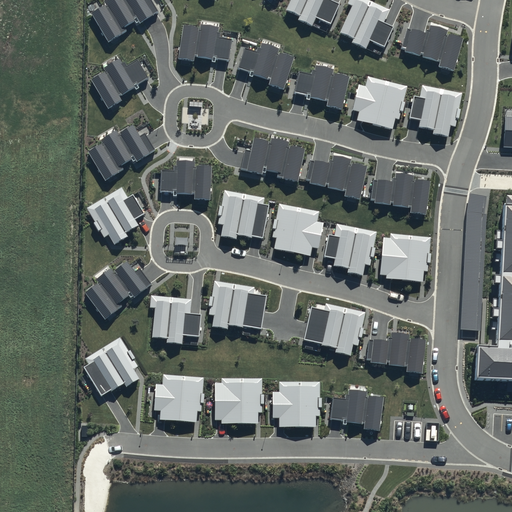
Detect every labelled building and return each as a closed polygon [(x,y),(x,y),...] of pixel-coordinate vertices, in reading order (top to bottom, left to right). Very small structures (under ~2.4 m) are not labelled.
[(105,0),(103,1),(105,5),(92,13),(109,41),(127,30),(125,28),(139,19),(141,23),(160,11),(152,0),(105,0)] [(290,0),(286,10),(300,16),(298,20),(312,26),(316,17),(331,23),(340,4),(331,0),(290,0)] [(390,9),(369,0),(348,0),(347,3),(352,6),(340,32),(353,38),(352,42),(366,48),(370,40),(384,46),(393,27),(384,23),(390,9)] [(200,28),(183,25),(178,58),(194,61),(195,57),(212,59),(213,57),(230,60),(233,39),(220,37),(220,33),(218,32),(218,27),(201,25),(200,28)] [(425,34),(407,28),(402,47),(406,48),(405,51),(440,61),(439,66),(454,70),(463,38),(447,33),(448,30),(430,25),(429,29),(426,29),(425,34)] [(256,51),(244,47),(238,67),(253,73),(253,74),(271,80),(270,84),(284,89),(294,57),(278,52),(279,49),(262,43),(260,48),(258,47),(256,51)] [(105,71),(91,80),(108,108),(120,100),(118,96),(148,78),(138,60),(126,67),(120,57),(103,68),(105,71)] [(311,74),(298,71),(294,92),(310,95),(310,97),(328,101),(327,106),(342,109),(349,76),(333,73),(334,69),(316,66),(315,71),(311,70),(311,74)] [(408,86),(368,75),(365,86),(359,84),(352,110),(359,111),(357,120),(393,129),(396,118),(400,119),(408,86)] [(463,92),(422,85),(420,97),(414,96),(410,118),(421,120),(420,127),(434,129),(433,133),(449,136),(451,125),(456,127),(463,92)] [(511,117),(504,117),(502,148),(511,148),(511,117)] [(139,137),(132,126),(119,135),(116,131),(100,142),(102,145),(88,154),(106,181),(123,170),(121,168),(135,159),(137,163),(156,151),(145,133),(139,137)] [(251,152),(246,151),(242,170),(247,171),(247,174),(265,178),(267,172),(278,175),(277,178),(298,183),(305,151),(289,148),(290,144),(270,139),(269,144),(254,140),(251,152)] [(330,166),(311,162),(307,182),(312,183),(311,185),(347,193),(346,198),(361,202),(368,169),(351,165),(352,161),(335,158),(334,162),(331,162),(330,166)] [(210,202),(211,169),(195,168),(195,163),(177,162),(176,168),(174,168),(174,172),(161,172),(160,194),(173,194),(173,195),(195,196),(194,201),(210,202)] [(392,184),(372,181),(370,202),(375,202),(374,205),(411,210),(410,215),(425,217),(430,184),(413,181),(413,178),(396,175),(396,180),(393,180),(392,184)] [(128,199),(122,189),(87,210),(104,239),(109,236),(115,246),(128,238),(126,234),(138,227),(135,221),(145,215),(133,196),(128,199)] [(262,240),(268,207),(263,206),(264,199),(225,192),(218,226),(223,227),(221,238),(237,241),(237,236),(251,239),(252,238),(262,240)] [(511,193),(499,193),(491,344),(472,343),(470,382),(511,384),(511,193)] [(318,223),(320,213),(279,205),(272,239),(277,240),(275,251),(310,257),(312,249),(318,251),(324,224),(318,223)] [(377,234),(337,226),(334,239),(329,238),(324,259),(335,261),(333,268),(348,271),(347,274),(363,277),(365,267),(370,268),(377,234)] [(390,241),(384,240),(380,277),(387,277),(386,281),(423,284),(424,274),(428,275),(432,239),(390,235),(390,241)] [(133,273),(125,262),(112,271),(110,267),(95,279),(98,282),(83,293),(103,319),(118,308),(115,305),(131,292),(133,295),(149,283),(138,269),(133,273)] [(253,287),(213,280),(207,313),(211,314),(210,326),(226,329),(227,324),(232,325),(240,327),(240,325),(260,328),(265,296),(252,294),(253,287)] [(191,298),(150,295),(149,306),(154,307),(152,337),(164,338),(164,343),(181,344),(182,335),(198,336),(200,314),(189,313),(191,298)] [(322,309),(309,306),(301,340),(335,348),(334,352),(348,355),(351,345),(357,346),(366,312),(324,302),(322,309)] [(387,340),(367,338),(364,362),(403,365),(403,371),(420,373),(423,341),(407,339),(407,334),(388,332),(387,340)] [(137,366),(118,337),(84,359),(87,364),(81,368),(100,397),(122,382),(125,386),(138,378),(133,369),(137,366)] [(200,411),(202,377),(161,374),(160,384),(154,384),(153,410),(158,410),(158,419),(195,422),(195,411),(200,411)] [(219,423),(257,423),(257,412),(261,412),(261,378),(220,377),(220,382),(214,381),(213,418),(220,418),(219,423)] [(318,415),(318,381),(278,381),(278,392),(271,392),(271,418),(276,418),(276,427),(314,427),(314,415),(318,415)] [(382,397),(365,395),(365,391),(348,389),(347,397),(329,396),(326,419),(362,423),(361,429),(378,431),(382,397)]
